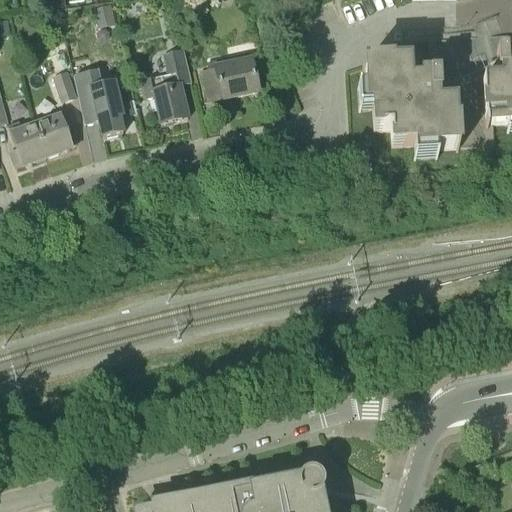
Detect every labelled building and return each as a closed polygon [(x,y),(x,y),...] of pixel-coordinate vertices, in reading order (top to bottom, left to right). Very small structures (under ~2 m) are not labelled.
[(114,28),(110,9),(94,12),(98,31),(114,28)] [(300,32),(304,30),(298,16),(297,14),(296,12),(277,20),(284,38),(298,32),(300,32)] [(0,38),(8,38),(7,24),(0,24),(0,38)] [(511,38),(504,39),(427,43),(428,65),(409,66),(410,87),(418,86),(418,81),(438,80),(439,108),(454,107),(457,151),(493,149),(492,129),(485,129),(482,84),(497,83),(496,55),(511,54),(511,38)] [(186,122),(178,89),(191,86),(183,53),(161,58),(166,78),(139,84),(143,103),(153,101),(160,128),(186,122)] [(511,54),(496,55),(497,83),(482,84),(485,129),(505,128),(505,136),(511,135),(511,54)] [(251,75),(248,61),(211,70),(210,65),(205,66),(207,73),(200,74),(209,106),(256,95),(255,91),(257,90),(254,75),(251,75)] [(410,87),(409,66),(364,69),(366,90),(356,91),(358,114),(372,113),(373,135),(390,134),(391,150),(412,149),(413,163),(437,162),(436,153),(457,151),(454,107),(439,108),(438,80),(418,81),(418,86),(410,87)] [(60,106),(76,101),(67,75),(51,81),(60,106)] [(100,89),(97,75),(74,80),(85,130),(98,126),(101,141),(122,137),(118,120),(135,117),(132,105),(120,107),(115,86),(100,89)] [(34,127),(46,160),(47,159),(47,161),(59,157),(58,155),(69,151),(69,150),(76,148),(71,134),(64,136),(58,118),(34,127)] [(44,160),(46,160),(34,127),(8,136),(14,154),(9,155),(14,169),(21,167),(22,168),(33,164),(33,166),(45,162),(44,160)] [(349,175),(369,172),(366,154),(346,158),(349,175)] [(322,511),(320,498),(322,492),(322,487),(321,485),(318,481),(317,480),(315,478),(311,477),(307,478),(303,479),(301,481),(298,484),(252,493),(252,490),(150,510),(150,511),(322,511)]
